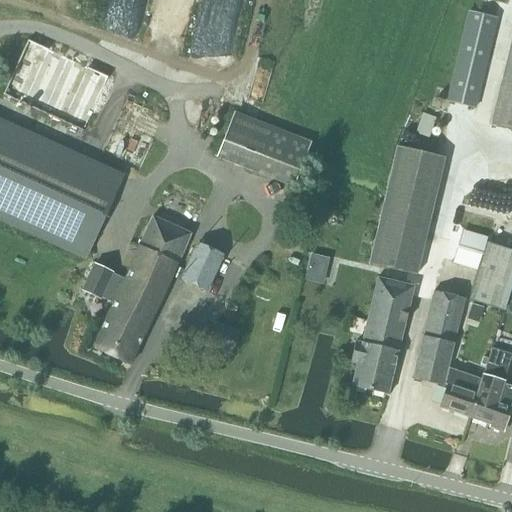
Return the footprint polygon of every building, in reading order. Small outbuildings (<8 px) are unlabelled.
[(470,11),(449,101),(474,107),(495,17),(470,11)] [(511,34),(490,125),(511,129),(511,34)] [(235,113),(218,158),(292,187),(310,142),(235,113)] [(416,133),(429,137),(435,118),(423,114),(416,133)] [(0,119),(0,219),(87,259),(124,176),(0,119)] [(447,159),(399,147),(370,265),(417,277),(447,159)] [(191,234),(153,217),(124,279),(95,265),(83,291),(100,299),(101,298),(114,304),(93,349),(130,366),(191,234)] [(181,280),(207,292),(224,255),(198,243),(181,280)] [(511,251),(487,243),(469,300),(502,311),(511,281),(511,251)] [(351,363),(357,364),(351,386),(389,395),(415,288),(377,278),(362,343),(356,341),(351,363)] [(452,410),(469,417),(481,378),(448,367),(465,299),(433,292),(413,378),(444,385),(445,382),(449,384),(440,406),(452,410)] [(473,303),(470,314),(480,317),(484,306),(473,303)] [(216,323),(207,343),(231,353),(240,333),(216,323)] [(481,378),(469,417),(491,424),(490,427),(503,432),(511,405),(511,386),(504,384),(511,358),(511,354),(493,349),(483,378),(481,378)]
